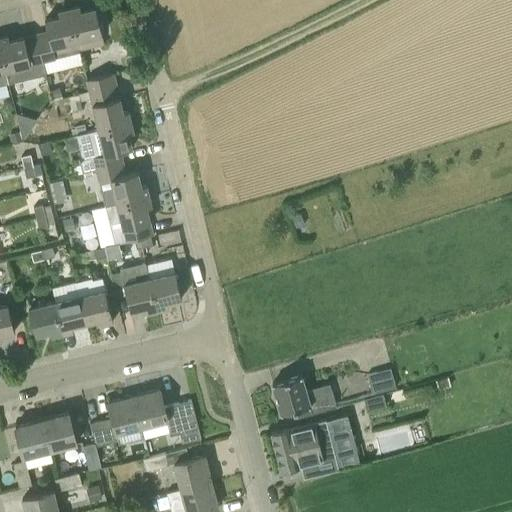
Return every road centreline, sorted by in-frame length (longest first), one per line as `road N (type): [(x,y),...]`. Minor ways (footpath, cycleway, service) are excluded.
road 1 (residential): [(218,338),(153,61)]
road 2 (residential): [(0,389),(218,338)]
road 3 (track): [(162,96),(363,0)]
road 4 (residential): [(269,511),(218,338)]
